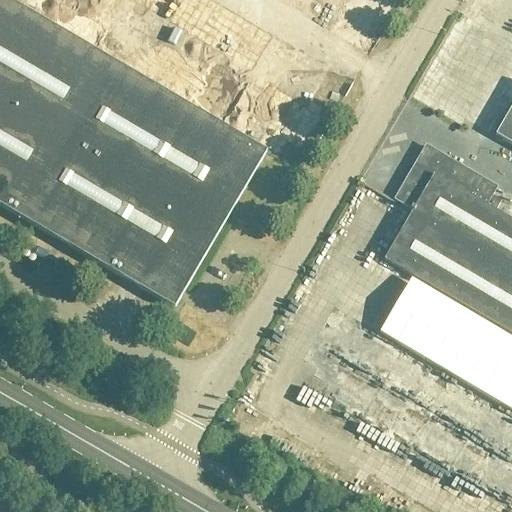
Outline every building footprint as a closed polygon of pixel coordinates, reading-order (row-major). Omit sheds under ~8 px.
[(0,0),(0,209),(173,311),(265,155),(231,134),(242,116),(226,106),(240,83),(218,71),(194,113),(88,50),(98,34),(71,18),(62,35),(1,0),(0,0)] [(468,0),(465,8),(487,16),(492,0),(468,0)] [(473,106),(488,115),(494,106),(479,97),(473,106)] [(511,107),(493,141),(511,150),(511,107)] [(511,337),(511,223),(495,213),(500,203),(491,198),(496,189),(426,148),(395,201),(413,212),(384,262),(511,337)]
